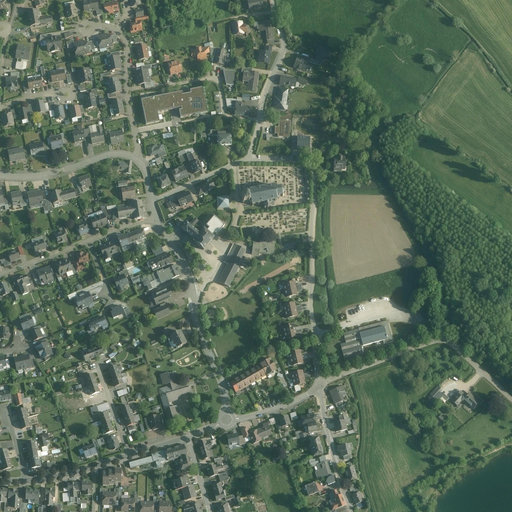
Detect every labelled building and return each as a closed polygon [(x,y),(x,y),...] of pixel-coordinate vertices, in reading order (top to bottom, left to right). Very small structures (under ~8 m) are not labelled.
[(96,0),(82,3),(85,13),(96,11),(98,10),(98,8),(96,0)] [(255,0),(251,1),(247,2),(249,10),(263,7),(261,0),(255,0)] [(116,3),(104,5),(104,10),(109,13),(109,14),(118,12),(116,3)] [(70,7),(65,8),(67,19),(77,17),(77,14),(75,6),(75,5),(70,6),(70,7)] [(38,10),(28,12),(29,18),(39,16),(41,16),(41,14),(39,15),(38,10)] [(39,16),(29,18),(31,27),(40,25),(39,19),(38,17),(39,17),(39,16)] [(171,19),(161,20),(162,27),(162,31),(174,29),(173,25),(172,25),(171,19)] [(270,21),(257,23),(258,31),(266,31),(267,41),(274,40),(272,29),(271,29),(270,21)] [(140,22),(130,24),(131,28),(130,28),(131,33),(135,32),(142,30),(140,22)] [(244,25),(242,25),(241,23),(233,24),(234,35),(243,34),(243,32),(246,32),(246,34),(251,33),(251,32),(250,30),(247,30),(247,29),(246,29),(245,26),(244,26),(244,25)] [(110,35),(104,36),(106,48),(112,46),(111,40),(110,36),(110,35)] [(104,36),(97,38),(95,39),(96,43),(98,42),(99,47),(99,49),(106,48),(104,36)] [(60,37),(53,39),(55,51),(59,51),(59,50),(62,49),(60,37)] [(47,40),(46,40),(46,41),(48,52),(51,51),(51,52),(55,51),(53,39),(47,40)] [(86,42),(80,43),(82,55),(89,53),(87,47),(90,46),(89,42),(87,43),(86,42)] [(74,44),(67,46),(67,49),(74,47),(76,56),(82,55),(80,43),(74,44)] [(31,48),(24,47),(23,46),(19,45),(18,46),(16,58),(16,59),(18,59),(20,58),(21,58),(24,62),(28,62),(31,48)] [(142,46),(137,47),(138,54),(147,52),(146,46),(145,46),(145,45),(144,45),(142,45),(142,46)] [(206,47),(200,49),(200,48),(196,49),(196,50),(191,51),(192,54),(191,54),(191,56),(192,56),(192,57),(197,56),(198,62),(207,60),(205,54),(205,52),(206,51),(207,51),(206,47)] [(332,52),(319,48),(315,61),(317,62),(322,63),(324,57),(330,59),(332,52)] [(226,51),(217,49),(214,64),(223,65),(226,51)] [(265,52),(260,51),(259,56),(261,56),(260,63),(258,62),(258,63),(269,64),(270,51),(265,50),(265,52)] [(147,52),(138,54),(139,61),(145,60),(145,61),(147,60),(147,59),(148,59),(147,52)] [(111,58),(107,59),(108,65),(119,63),(118,57),(118,56),(111,58)] [(308,62),(296,59),(295,64),(294,64),(293,66),(294,67),(294,68),(305,71),(308,62)] [(179,62),(168,64),(170,70),(171,75),(181,72),(179,62)] [(119,63),(108,65),(109,71),(121,69),(119,63)] [(88,69),(77,72),(79,78),(90,76),(88,69)] [(142,71),(136,72),(137,79),(148,77),(147,70),(142,71)] [(237,70),(224,70),(227,85),(236,86),(237,70)] [(63,71),(57,72),(59,81),(65,80),(64,74),(65,74),(65,72),(64,72),(63,71)] [(57,72),(50,73),(51,74),(50,75),(49,75),(50,77),(51,77),(52,83),(59,81),(57,72)] [(257,73),(251,72),(251,74),(244,73),(243,81),(249,82),(248,91),(256,92),(257,85),(256,85),(257,73)] [(39,75),(33,76),(33,77),(34,79),(36,88),(42,87),(41,81),(42,81),(43,80),(42,79),(41,78),(40,77),(40,78),(39,75)] [(90,76),(79,78),(80,84),(91,82),(90,76)] [(19,77),(6,77),(6,87),(19,86),(19,77)] [(33,77),(28,78),(28,80),(27,80),(27,81),(26,81),(26,82),(26,84),(27,84),(28,84),(29,89),(36,88),(34,79),(33,77)] [(148,77),(137,79),(138,85),(144,84),(149,83),(148,77)] [(291,79),(286,78),(286,77),(280,77),(279,85),(295,87),(296,80),(291,80),(291,79)] [(117,79),(107,81),(108,87),(109,87),(113,86),(116,87),(117,85),(118,85),(118,84),(117,79)] [(117,85),(116,87),(113,86),(109,87),(110,94),(115,93),(121,92),(120,86),(119,86),(118,85),(117,85)] [(182,92),(141,100),(146,125),(159,122),(157,113),(181,108),(181,110),(179,110),(180,118),(207,112),(203,88),(190,90),(191,93),(183,95),(182,92)] [(91,95),(88,95),(89,97),(85,98),(87,109),(96,107),(94,96),(93,94),(91,95)] [(287,96),(278,95),(277,98),(275,98),(273,109),(285,111),(287,96)] [(43,101),(34,103),(34,104),(36,112),(36,114),(45,112),(43,101)] [(121,101),(116,102),(115,101),(113,101),(113,102),(112,102),(113,109),(122,107),(121,101)] [(74,108),(70,109),(72,119),(81,117),(80,114),(78,107),(77,106),(75,106),(74,108)] [(242,107),(235,106),(235,109),(234,116),(248,117),(249,107),(242,107)] [(62,107),(54,108),(54,111),(56,119),(58,119),(60,120),(61,119),(62,118),(64,117),(62,107)] [(122,107),(113,109),(115,116),(116,115),(116,116),(118,116),(118,115),(124,114),(122,107)] [(27,109),(18,110),(20,121),(29,119),(28,113),(27,109)] [(11,114),(2,115),(4,125),(4,127),(6,126),(13,125),(12,120),(11,114)] [(290,122),(279,121),(279,127),(275,127),(274,133),(278,134),(278,137),(289,138),(290,122)] [(101,128),(96,129),(96,126),(89,127),(88,127),(89,129),(90,134),(90,136),(92,145),(104,142),(101,128)] [(213,126),(209,126),(207,136),(211,136),(217,136),(217,133),(218,133),(218,129),(213,129),(213,128),(213,126)] [(109,134),(110,137),(111,145),(124,142),(122,129),(121,129),(122,132),(109,134)] [(83,131),(72,133),(74,144),(82,142),(81,138),(85,137),(83,131)] [(218,133),(217,133),(217,136),(217,146),(231,146),(231,135),(225,135),(225,133),(218,133)] [(60,136),(49,138),(49,139),(47,139),(48,145),(51,145),(52,149),(61,148),(63,148),(60,136)] [(42,145),(35,146),(35,145),(29,146),(32,156),(44,153),(42,143),(41,144),(42,145)] [(156,146),(147,149),(150,157),(158,154),(163,153),(161,147),(157,148),(156,145),(156,146)] [(167,156),(163,146),(161,147),(163,153),(158,154),(160,158),(167,156)] [(18,150),(9,152),(11,161),(14,161),(15,161),(15,162),(22,160),(21,154),(24,154),(22,148),(18,149),(18,150)] [(195,162),(192,155),(193,154),(192,153),(191,154),(186,156),(190,165),(191,168),(192,171),(194,174),(199,172),(199,170),(201,169),(198,161),(195,162)] [(339,157),(335,157),(335,159),(334,159),(332,160),(332,163),(334,164),(334,172),(347,172),(347,168),(345,168),(345,158),(345,157),(339,157)] [(128,163),(118,162),(117,171),(126,172),(126,174),(130,174),(132,162),(128,161),(128,163)] [(183,167),(177,170),(182,180),(188,177),(183,167)] [(177,170),(171,173),(176,182),(182,180),(177,170)] [(88,175),(78,179),(80,184),(82,189),(87,187),(87,188),(92,186),(88,175)] [(166,176),(164,177),(163,175),(160,177),(161,179),(157,180),(161,189),(162,189),(165,188),(165,187),(170,185),(166,176)] [(206,183),(206,184),(195,189),(198,196),(214,189),(211,182),(209,183),(209,182),(208,182),(207,182),(206,183)] [(261,187),(260,187),(260,188),(255,189),(255,188),(254,188),(255,189),(250,190),(250,189),(249,189),(249,190),(248,190),(249,191),(248,191),(248,192),(249,192),(249,195),(248,195),(247,195),(247,194),(246,194),(246,195),(242,196),(242,195),(241,195),(241,196),(241,197),(240,197),(240,198),(241,198),(242,202),(241,202),(241,203),(242,203),(243,203),(243,204),(244,204),(243,203),(248,202),(248,203),(249,203),(249,202),(250,202),(250,203),(249,203),(249,204),(250,205),(251,205),(252,206),(252,207),(253,206),(253,205),(258,204),(258,205),(259,205),(258,204),(263,203),(264,208),(264,209),(265,208),(267,208),(268,208),(270,207),(271,208),(271,207),(270,207),(270,203),(271,203),(271,202),(274,201),(275,202),(276,202),(275,201),(277,201),(277,200),(278,199),(279,199),(278,198),(278,197),(281,197),(282,197),(283,196),(282,196),(284,194),(285,194),(285,193),(284,193),(284,190),(284,189),(283,189),(281,188),(281,187),(280,187),(280,188),(276,188),(276,187),(277,186),(276,186),(274,186),(274,185),(272,186),(272,185),(271,185),(271,186),(267,187),(267,186),(266,186),(265,185),(265,184),(264,184),(264,185),(262,185),(261,184),(261,185),(261,187)] [(133,188),(123,189),(124,198),(131,197),(134,196),(133,188)] [(74,189),(63,192),(65,200),(76,198),(74,190),(74,189)] [(41,191),(27,193),(30,206),(41,204),(41,207),(43,207),(43,204),(42,200),(41,191)] [(60,191),(50,193),(51,197),(50,197),(51,200),(52,200),(53,204),(65,200),(63,192),(61,193),(60,191)] [(21,192),(11,194),(13,205),(20,204),(23,203),(22,200),(21,192)] [(188,192),(176,198),(177,201),(175,202),(178,207),(180,206),(180,207),(187,204),(186,204),(192,201),(192,202),(193,201),(188,192)] [(227,198),(218,199),(219,208),(228,207),(227,198)] [(125,207),(117,208),(116,208),(117,209),(117,210),(118,219),(119,219),(134,217),(134,219),(134,220),(135,220),(143,218),(144,218),(144,217),(141,202),(132,203),(131,201),(128,201),(129,207),(125,207)] [(103,215),(97,217),(101,227),(107,225),(105,218),(103,215)] [(91,219),(90,220),(92,223),(94,230),(101,227),(97,217),(91,219)] [(207,231),(204,229),(199,234),(192,228),(194,226),(195,226),(194,225),(198,222),(195,219),(189,226),(186,223),(181,229),(187,234),(187,233),(194,240),(193,241),(203,250),(214,238),(212,236),(214,233),(216,235),(224,226),(214,217),(206,226),(209,229),(207,231)] [(82,224),(77,226),(78,229),(77,230),(77,231),(79,232),(80,235),(88,232),(86,227),(84,223),(82,224)] [(65,227),(59,229),(60,233),(63,232),(65,236),(68,235),(65,227)] [(142,229),(133,233),(136,241),(145,238),(142,229)] [(60,233),(55,235),(56,238),(55,239),(56,241),(57,241),(58,244),(67,241),(65,236),(63,232),(60,233)] [(129,244),(136,241),(133,233),(125,236),(129,244)] [(125,235),(118,238),(121,248),(129,245),(125,235)] [(275,242),(260,240),(260,244),(253,243),(251,255),(258,256),(259,254),(273,256),(273,254),(274,254),(275,242)] [(42,241),(32,245),(36,253),(46,249),(43,242),(43,241),(42,241)] [(112,242),(106,245),(110,255),(116,253),(117,253),(114,246),(112,242)] [(106,245),(103,246),(99,248),(105,261),(111,258),(110,255),(106,245)] [(230,260),(228,264),(227,264),(227,265),(219,282),(218,282),(229,288),(229,287),(228,287),(239,265),(240,266),(240,265),(238,264),(245,250),(236,245),(236,246),(237,246),(230,260),(229,260),(230,260)] [(152,250),(155,257),(164,253),(161,246),(152,250)] [(17,250),(7,254),(9,259),(11,262),(15,261),(15,260),(20,258),(17,250)] [(86,253),(83,254),(83,253),(76,256),(78,261),(80,267),(75,269),(76,272),(81,270),(81,271),(85,269),(82,264),(89,261),(87,257),(88,256),(88,255),(87,254),(86,254),(86,253)] [(168,253),(154,260),(153,260),(154,260),(149,262),(146,263),(149,268),(151,267),(171,258),(169,253),(168,253)] [(252,259),(246,256),(240,268),(245,271),(252,259)] [(171,258),(151,267),(153,272),(158,270),(159,270),(158,270),(173,263),(171,258)] [(6,259),(2,260),(5,267),(12,264),(11,262),(9,259),(6,260),(6,259)] [(68,260),(62,262),(66,273),(67,277),(73,275),(73,273),(72,271),(70,266),(68,260)] [(130,261),(124,264),(127,270),(133,267),(130,261)] [(62,262),(56,264),(58,271),(60,276),(66,273),(62,262)] [(175,266),(163,271),(163,270),(156,273),(159,279),(161,284),(171,279),(172,279),(179,276),(175,266)] [(45,268),(41,270),(40,271),(41,272),(37,273),(40,280),(42,279),(43,282),(47,281),(48,282),(53,280),(50,273),(52,272),(50,268),(46,269),(45,268)] [(156,273),(147,277),(149,283),(159,279),(156,273)] [(26,276),(16,280),(18,285),(19,285),(20,289),(22,288),(25,294),(28,293),(25,287),(30,285),(26,276)] [(123,276),(113,280),(117,290),(118,290),(119,292),(123,290),(122,287),(128,285),(123,276)] [(147,277),(141,280),(144,287),(146,286),(149,291),(152,289),(149,283),(147,277)] [(0,294),(1,294),(2,296),(10,294),(6,282),(0,284),(0,294)] [(294,282),(283,285),(284,289),(282,290),(282,292),(296,289),(295,286),(294,282)] [(169,289),(148,298),(151,305),(155,304),(156,305),(160,304),(161,307),(153,311),(153,312),(154,311),(157,319),(157,320),(169,315),(165,306),(163,302),(173,298),(170,291),(169,292),(168,290),(169,289)] [(296,289),(282,292),(283,294),(285,293),(286,298),(297,295),(296,292),(296,289)] [(16,292),(11,295),(14,302),(19,299),(16,292)] [(88,292),(83,295),(88,306),(93,304),(88,292)] [(80,298),(74,300),(78,308),(81,306),(82,309),(88,307),(88,306),(83,295),(79,296),(80,298)] [(294,303),(283,306),(284,310),(282,311),(282,313),(296,310),(295,307),(294,303)] [(431,305),(427,304),(423,306),(422,310),(424,314),(428,315),(432,313),(433,309),(431,305)] [(120,306),(112,310),(113,312),(111,313),(113,319),(118,317),(118,316),(123,314),(120,306)] [(296,310),(282,313),(283,315),(285,314),(286,319),(297,316),(296,313),(296,310)] [(19,321),(23,331),(34,326),(30,316),(19,321)] [(99,319),(87,323),(89,327),(89,328),(91,332),(102,327),(100,321),(99,319)] [(387,321),(358,329),(359,330),(360,334),(359,334),(363,346),(383,341),(384,344),(392,342),(387,321)] [(293,324),(283,327),(284,331),(281,332),(282,334),(295,331),(294,328),(293,324)] [(8,328),(0,328),(0,339),(8,339),(8,328)] [(167,328),(161,331),(165,337),(170,334),(167,328)] [(32,333),(30,334),(33,342),(43,337),(39,330),(32,333)] [(359,330),(344,334),(347,346),(341,347),(346,364),(356,362),(357,362),(361,361),(360,359),(359,356),(363,355),(361,346),(363,346),(359,334),(360,334),(359,330)] [(295,331),(282,334),(282,336),(285,335),(286,340),(296,337),(296,334),(295,331)] [(180,332),(171,336),(170,337),(167,338),(170,343),(172,342),(174,347),(175,346),(176,349),(177,349),(186,344),(180,332)] [(408,338),(368,352),(363,355),(359,356),(360,359),(364,359),(364,358),(367,357),(413,340),(411,335),(408,336),(408,338)] [(39,346),(36,348),(39,354),(50,348),(49,345),(48,346),(47,343),(39,346)] [(116,343),(110,348),(113,353),(119,348),(116,343)] [(100,347),(95,349),(95,347),(91,349),(94,358),(103,355),(100,347)] [(50,348),(39,354),(41,360),(44,358),(52,355),(51,351),(52,351),(50,348)] [(91,349),(87,351),(87,352),(82,354),(85,362),(94,358),(91,349)] [(300,350),(289,353),(290,357),(287,358),(288,360),(301,357),(300,354),(300,350)] [(28,356),(21,357),(24,369),(30,368),(30,367),(29,362),(28,356)] [(21,357),(14,359),(17,371),(18,370),(18,374),(23,372),(23,369),(24,369),(21,357)] [(301,357),(288,360),(288,362),(291,361),(292,366),(302,363),(302,360),(301,357)] [(270,359),(260,365),(260,366),(260,365),(266,375),(266,376),(276,370),(270,359)] [(260,366),(255,369),(260,378),(266,375),(260,365),(260,366)] [(116,366),(108,369),(112,378),(121,375),(119,371),(118,371),(116,366)] [(260,378),(255,369),(249,372),(255,381),(260,378)] [(302,371),(291,373),(292,378),(290,378),(291,380),(303,377),(303,374),(302,371)] [(184,382),(178,384),(175,372),(168,375),(167,374),(160,376),(163,385),(166,384),(167,387),(159,390),(160,396),(160,397),(161,397),(168,421),(173,419),(173,418),(178,416),(176,407),(171,408),(170,408),(168,402),(191,395),(189,388),(188,389),(188,386),(186,387),(184,382)] [(255,381),(249,372),(244,375),(250,385),(255,381)] [(93,375),(85,377),(87,382),(85,383),(87,387),(96,384),(93,375)] [(121,375),(112,378),(115,387),(123,384),(121,379),(122,379),(121,375)] [(250,385),(244,375),(239,378),(244,388),(250,385)] [(303,377),(291,380),(291,382),(293,382),(294,386),(305,384),(304,380),(303,377)] [(239,378),(233,381),(239,391),(244,388),(239,378)] [(96,384),(87,387),(88,391),(90,391),(91,395),(99,393),(96,384)] [(342,386),(330,391),(335,404),(341,402),(343,401),(340,393),(344,392),(342,386)] [(438,387),(430,395),(434,399),(442,390),(438,386),(438,387)] [(5,393),(0,394),(0,396),(1,402),(10,400),(8,391),(5,391),(5,393)] [(460,392),(457,396),(458,397),(453,402),(457,406),(462,401),(463,402),(464,401),(464,400),(467,397),(460,392)] [(480,403),(470,394),(467,397),(464,400),(464,401),(474,409),(480,403)] [(128,406),(121,409),(124,418),(133,415),(131,411),(130,411),(128,406)] [(26,408),(17,411),(19,420),(27,418),(25,412),(27,412),(26,408)] [(107,413),(99,416),(101,421),(99,422),(101,426),(110,422),(107,413)] [(124,418),(127,427),(135,424),(133,419),(135,419),(133,414),(133,415),(124,418)] [(157,415),(148,418),(151,429),(152,429),(152,430),(153,431),(161,428),(161,427),(160,421),(159,421),(157,415)] [(313,415),(301,417),(303,427),(307,426),(307,425),(315,423),(313,415)] [(287,416),(279,419),(280,422),(282,427),(289,425),(287,416)] [(340,421),(334,423),(335,428),(345,425),(344,420),(343,416),(339,417),(340,421)] [(27,418),(19,420),(22,429),(31,427),(30,423),(28,424),(27,418)] [(148,418),(144,419),(148,431),(152,430),(152,429),(151,429),(148,418)] [(101,426),(102,430),(103,429),(105,434),(113,432),(110,423),(110,422),(101,426)] [(315,423),(307,425),(307,426),(308,433),(317,432),(315,423)] [(264,428),(260,429),(261,430),(257,432),(260,440),(264,438),(263,437),(271,434),(268,426),(264,428)] [(248,428),(240,431),(242,436),(244,439),(250,436),(249,434),(250,433),(248,428)] [(250,433),(249,434),(250,436),(250,437),(250,438),(250,440),(251,441),(253,444),(260,441),(260,440),(257,432),(256,431),(250,433)] [(234,434),(230,435),(230,436),(227,437),(229,445),(232,445),(236,444),(239,443),(238,437),(237,434),(234,435),(234,434)] [(242,436),(238,437),(239,443),(239,446),(246,444),(244,439),(242,436)] [(110,440),(104,442),(101,443),(102,445),(108,443),(110,450),(112,449),(113,450),(117,449),(117,448),(119,447),(117,443),(118,443),(117,440),(116,441),(115,438),(110,440)] [(318,438),(309,440),(312,448),(321,445),(320,441),(319,442),(318,438)] [(206,441),(198,443),(203,460),(212,457),(210,452),(209,452),(208,449),(212,448),(210,441),(206,442),(206,441)] [(36,442),(27,443),(28,450),(30,459),(37,458),(41,457),(40,451),(38,452),(37,448),(36,442)] [(93,445),(82,449),(86,458),(96,454),(93,445)] [(184,445),(165,450),(165,451),(167,458),(160,460),(160,463),(165,462),(168,461),(168,462),(168,461),(176,459),(187,456),(184,445)] [(321,445),(312,448),(314,456),(322,454),(321,450),(322,450),(321,445)] [(348,450),(347,450),(346,445),(338,447),(339,453),(340,452),(341,457),(343,457),(350,455),(348,450)] [(6,449),(0,451),(0,456),(1,461),(9,459),(6,449)] [(129,463),(132,475),(161,467),(160,463),(160,460),(167,458),(165,451),(153,454),(153,456),(129,463)] [(187,456),(176,459),(177,461),(174,462),(176,466),(179,465),(181,471),(190,468),(187,456)] [(37,458),(30,459),(31,468),(41,467),(40,463),(38,463),(37,458)] [(9,459),(1,461),(3,466),(1,467),(2,470),(11,468),(9,459)] [(319,464),(317,465),(319,474),(324,473),(325,476),(331,474),(327,462),(319,464)] [(215,466),(207,468),(208,472),(210,477),(218,475),(217,472),(222,471),(220,465),(215,466)] [(352,467),(345,469),(346,472),(345,473),(346,476),(347,477),(348,481),(356,479),(354,471),(352,467)] [(121,470),(115,469),(115,471),(109,471),(109,473),(103,473),(103,485),(109,485),(109,483),(115,483),(115,481),(121,482),(121,470)] [(332,477),(331,475),(327,476),(328,479),(327,480),(326,481),(328,482),(329,485),(331,485),(335,483),(333,476),(332,477)] [(187,477),(174,481),(176,491),(182,489),(190,487),(187,477)] [(77,483),(68,484),(68,488),(63,489),(64,492),(68,491),(70,491),(70,494),(70,498),(77,498),(76,491),(78,491),(77,483)] [(220,483),(211,485),(214,494),(222,491),(223,491),(220,483)] [(315,483),(305,487),(308,496),(318,492),(315,483)] [(190,487),(182,489),(186,501),(196,498),(193,486),(190,487)] [(8,490),(0,488),(0,496),(4,497),(7,497),(8,489),(8,490)] [(55,490),(46,489),(45,497),(53,498),(54,498),(55,490)] [(18,490),(9,490),(8,498),(8,501),(8,505),(11,506),(13,506),(19,506),(19,500),(17,500),(17,499),(18,499),(17,499),(18,491),(18,490)] [(341,495),(338,496),(336,490),(332,492),(336,503),(330,505),(332,511),(335,510),(338,508),(338,509),(345,506),(341,495)] [(222,491),(214,494),(216,501),(224,498),(222,491)] [(363,501),(359,493),(360,493),(352,496),(355,505),(363,502),(363,501)] [(70,494),(62,494),(63,502),(71,502),(73,501),(73,503),(77,503),(77,498),(70,498),(70,494)]
